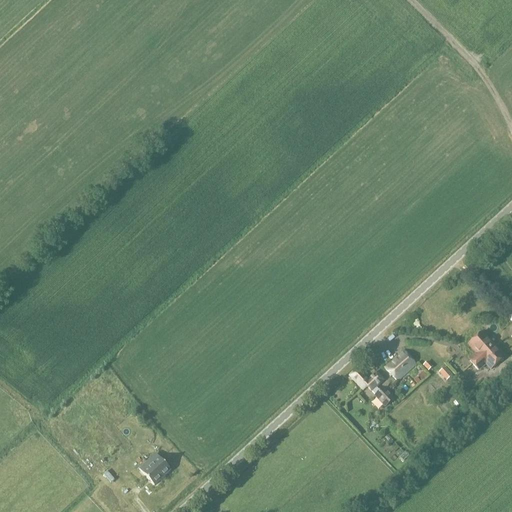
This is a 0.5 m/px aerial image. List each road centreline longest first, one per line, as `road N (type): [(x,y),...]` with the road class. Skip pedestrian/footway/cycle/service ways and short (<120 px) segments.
road 1 (unclassified): [(183,511),(511,210)]
road 2 (track): [(511,125),(482,73),(409,0)]
